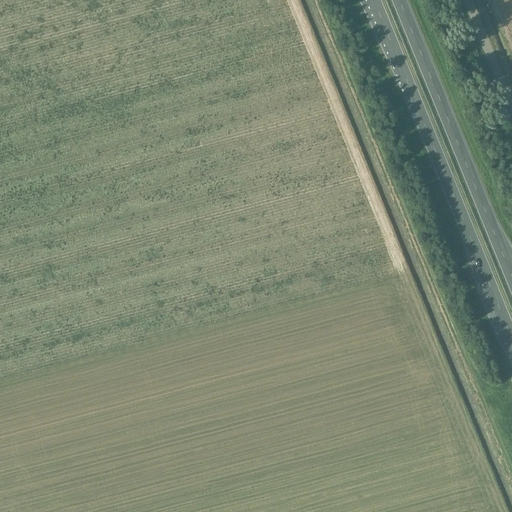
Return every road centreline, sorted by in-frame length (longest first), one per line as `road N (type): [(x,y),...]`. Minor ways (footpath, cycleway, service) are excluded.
road 1 (trunk): [(373,0),(511,339)]
road 2 (trunk): [(511,277),(398,0)]
